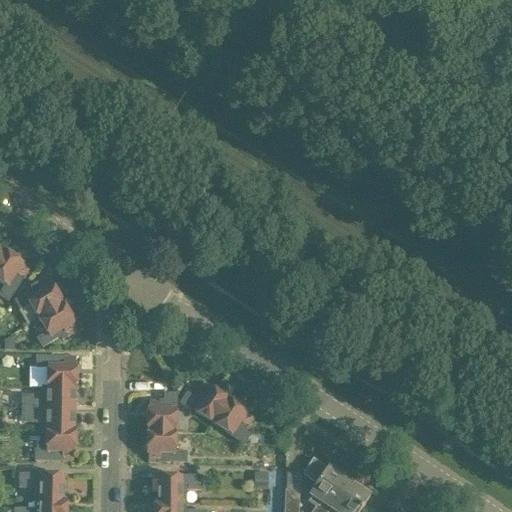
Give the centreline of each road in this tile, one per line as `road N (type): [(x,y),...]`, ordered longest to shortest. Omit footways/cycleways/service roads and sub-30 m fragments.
road 1 (residential): [(489,511),(132,278)]
road 2 (residential): [(107,511),(109,315),(132,278)]
road 3 (unclassified): [(306,0),(511,123)]
road 4 (residential): [(132,278),(0,189)]
